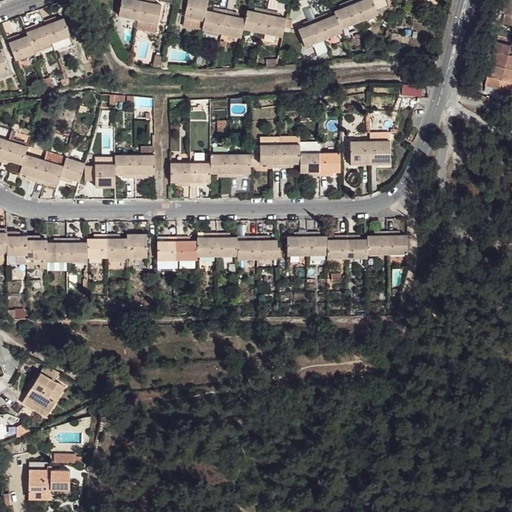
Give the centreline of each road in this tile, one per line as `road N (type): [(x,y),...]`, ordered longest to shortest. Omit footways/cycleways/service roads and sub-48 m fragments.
road 1 (residential): [(439,104),(407,190),(374,205),(24,210),(0,198)]
road 2 (unclassified): [(452,109),(443,172),(458,228),(494,305),(511,324)]
